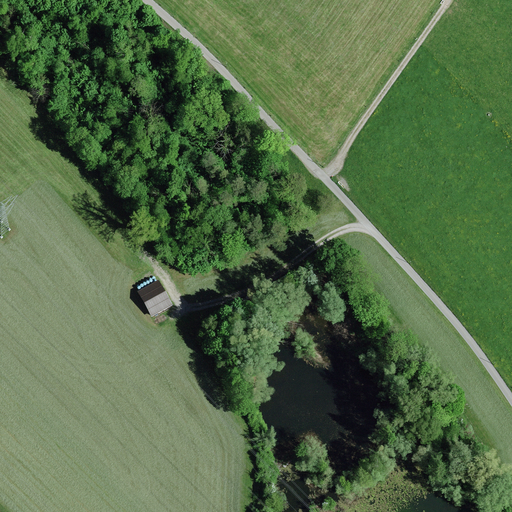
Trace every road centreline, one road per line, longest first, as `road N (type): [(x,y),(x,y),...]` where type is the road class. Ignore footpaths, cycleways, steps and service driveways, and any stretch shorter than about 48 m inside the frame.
road 1 (track): [(150,0),(381,237),(511,398)]
road 2 (track): [(161,320),(259,286),(337,232),(369,224)]
road 3 (track): [(446,0),(326,177)]
